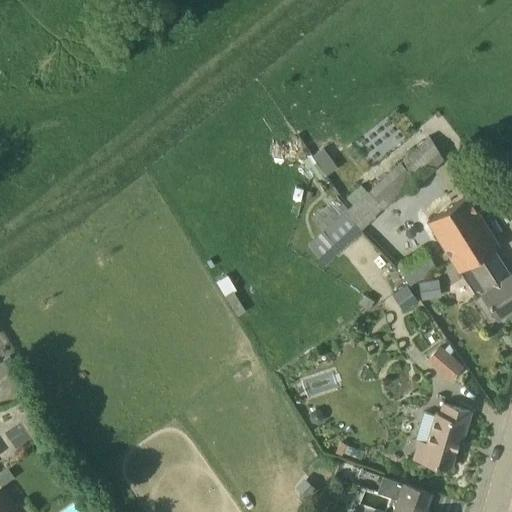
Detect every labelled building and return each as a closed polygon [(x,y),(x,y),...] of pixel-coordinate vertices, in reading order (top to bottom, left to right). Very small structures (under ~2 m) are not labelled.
[(308,244),(326,263),(442,159),(427,137),(347,209),(337,197),(311,219),(322,231),(308,244)] [(320,165),(327,175),(338,167),(331,157),(320,165)] [(476,296),(481,292),(496,316),(511,305),(511,274),(511,273),(509,275),(493,250),(500,245),(467,195),(426,222),(459,272),(461,272),(476,296)] [(423,247),(396,265),(409,285),(438,269),(423,247)] [(438,278),(419,281),(422,300),(441,297),(438,278)] [(417,302),(406,286),(392,294),(403,311),(417,302)] [(439,345),(426,360),(449,381),(464,366),(439,345)] [(10,372),(17,367),(9,356),(2,361),(10,372)] [(427,443),(419,441),(414,458),(449,469),(455,448),(456,449),(458,442),(457,442),(459,435),(463,436),(470,411),(443,403),(440,414),(435,413),(427,443)] [(8,469),(0,474),(0,486),(1,485),(13,477),(8,469)] [(401,481),(401,482),(382,476),(377,492),(395,498),(390,511),(425,511),(432,492),(401,481)] [(16,505),(1,485),(0,486),(0,511),(9,511),(16,505)]
